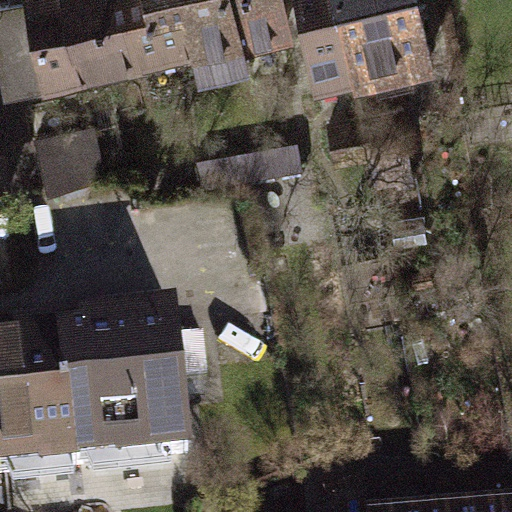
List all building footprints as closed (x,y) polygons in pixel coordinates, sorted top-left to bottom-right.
[(82,68),(68,0),(10,0),(11,3),(0,3),(0,27),(10,84),(82,68)] [(115,7),(113,0),(68,0),(82,68),(139,55),(128,3),(115,7)] [(128,3),(139,55),(197,41),(189,0),(113,0),(115,7),(128,3)] [(189,0),(197,41),(290,20),(285,0),(189,0)] [(339,0),(300,0),(316,79),(355,71),(339,0)] [(419,0),(339,0),(355,71),(432,53),(419,0)] [(401,111),(364,118),(371,155),(376,183),(413,177),(401,111)] [(331,124),(338,161),(371,155),(364,118),(331,124)] [(37,195),(109,185),(100,122),(29,132),(37,195)] [(300,143),(202,160),(207,193),(251,185),(305,175),(300,143)] [(0,337),(0,469),(191,448),(176,318),(0,337)]
